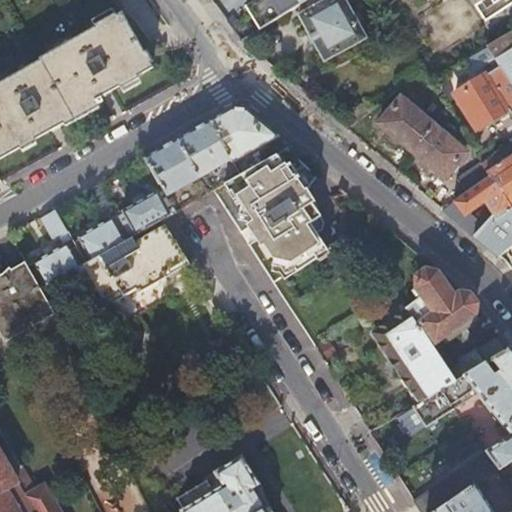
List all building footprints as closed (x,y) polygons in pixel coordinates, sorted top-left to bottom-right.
[(239,0),(244,7),(258,29),(295,6),(303,1),(304,0),(239,0)] [(299,14),(298,15),(322,61),(364,38),(343,0),(304,0),(303,1),(308,9),(299,14)] [(500,0),(485,10),(479,0),(473,4),(482,18),(510,0),(500,0)] [(479,0),(485,10),(500,0),(479,0)] [(295,6),(299,14),(308,9),(303,1),(295,6)] [(225,19),(240,40),(258,29),(244,7),(225,19)] [(36,63),(69,121),(104,102),(102,97),(112,91),(154,69),(155,68),(129,23),(127,20),(123,12),(40,59),(41,61),(36,63)] [(511,33),(511,32),(487,47),(499,67),(511,87),(511,33)] [(69,121),(36,63),(0,83),(0,159),(49,132),(60,126),(69,121)] [(511,116),(511,115),(511,87),(499,67),(454,96),(475,128),(506,109),(511,116)] [(411,151),(432,126),(399,98),(378,124),(411,151)] [(233,160),(234,162),(278,136),(248,111),(231,109),(209,121),(233,160)] [(177,139),(201,179),(233,160),(209,121),(177,139)] [(465,153),(432,126),(411,151),(444,178),(465,153)] [(169,197),(201,179),(177,139),(146,157),(165,190),(169,197)] [(511,210),(511,155),(500,163),(495,155),(481,163),(482,165),(490,177),(511,210)] [(242,176),(227,184),(242,207),(240,215),(247,215),(252,223),(251,224),(261,239),(263,238),(275,258),(273,265),(274,266),(281,266),(287,275),(295,269),(297,272),(318,259),(316,256),(325,250),(312,230),(311,231),(308,225),(319,218),(311,204),(313,203),(304,189),(297,179),(287,164),(278,170),(274,164),(271,159),(242,176)] [(466,193),(490,177),(482,165),(459,181),(466,193)] [(466,193),(443,209),(498,255),(511,245),(511,210),(490,177),(466,193)] [(83,243),(78,246),(88,265),(133,239),(120,216),(115,206),(101,182),(87,190),(101,214),(110,209),(115,217),(79,238),(83,243)] [(125,213),(120,216),(133,239),(135,238),(139,236),(164,221),(164,220),(169,217),(178,212),(169,197),(165,190),(160,193),(159,192),(125,212),(125,213)] [(55,240),(70,232),(56,207),(41,216),(55,240)] [(342,213),(338,242),(355,231),(342,213)] [(135,238),(133,239),(88,265),(80,269),(111,331),(170,298),(161,282),(192,265),(167,226),(138,242),(135,238)] [(48,287),(80,269),(88,265),(78,246),(73,249),(69,243),(34,263),(48,287)] [(511,245),(498,255),(503,259),(511,270),(511,245)] [(0,331),(2,335),(33,317),(38,325),(58,314),(26,261),(0,275),(0,331)] [(418,299),(407,307),(419,325),(422,322),(436,340),(441,337),(475,312),(476,303),(472,298),(469,295),(461,294),(456,298),(436,274),(425,271),(416,278),(417,288),(412,291),(418,299)] [(407,307),(404,304),(398,308),(404,315),(375,336),(422,401),(457,380),(447,367),(419,325),(407,307)] [(478,317),(475,312),(441,337),(444,341),(478,317)] [(511,347),(502,334),(477,349),(485,364),(511,347)] [(420,511),(434,511),(467,490),(476,484),(497,469),(511,459),(511,347),(485,364),(457,380),(422,401),(413,406),(424,425),(478,393),(511,435),(414,502),(420,511)] [(447,367),(457,380),(485,364),(477,349),(447,367)] [(0,489),(17,480),(13,472),(24,466),(0,424),(0,489)] [(274,511),(260,488),(262,487),(244,456),(218,472),(225,484),(185,509),(184,510),(185,511),(274,511)] [(225,484),(218,472),(177,497),(185,509),(225,484)] [(17,480),(0,489),(0,511),(62,511),(53,496),(34,508),(17,480)] [(467,490),(434,511),(511,511),(510,511),(495,511),(476,484),(467,490)]
